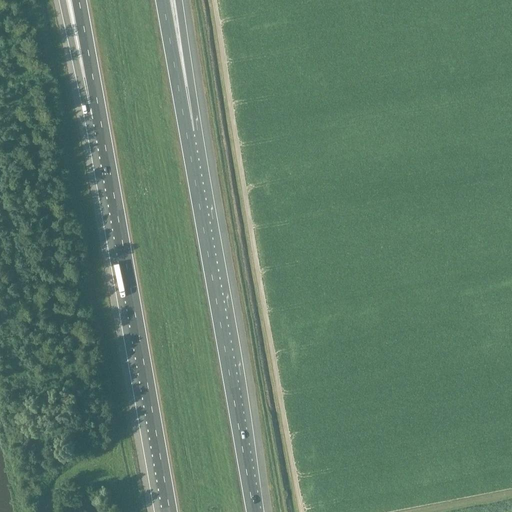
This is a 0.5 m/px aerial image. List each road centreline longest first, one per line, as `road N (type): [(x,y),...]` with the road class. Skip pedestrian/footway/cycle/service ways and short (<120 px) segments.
road 1 (motorway): [(99,115),(169,511)]
road 2 (motorway): [(252,511),(186,132)]
road 3 (motorway): [(186,132),(162,0)]
road 4 (motorway): [(186,132),(174,0)]
